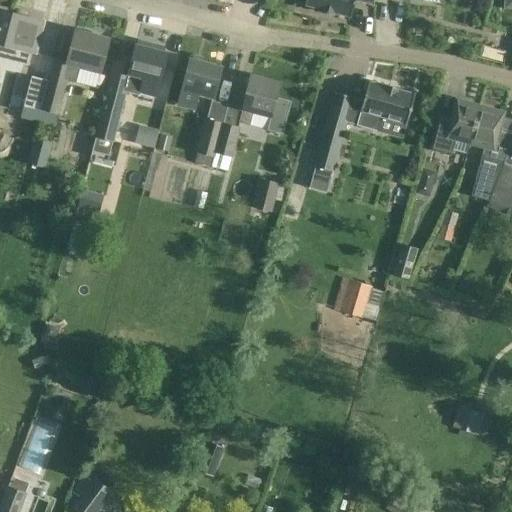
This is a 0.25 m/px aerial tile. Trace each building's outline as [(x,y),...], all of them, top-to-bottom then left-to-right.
[(305,0),(304,5),(305,5),(321,9),(320,10),(319,11),(334,15),(334,14),(333,14),(334,12),(349,16),(349,17),(350,17),(355,0),(373,5),(373,0),(305,0)] [(511,0),(503,0),(503,9),(511,9),(511,0)] [(29,18),(0,10),(0,59),(28,67),(32,52),(34,52),(41,27),(25,22),(26,18),(29,19),(29,18)] [(496,27),(486,23),(483,31),(494,34),(496,27)] [(67,61),(54,58),(37,122),(54,126),(66,80),(75,83),(79,67),(99,72),(108,39),(75,30),(67,61)] [(155,45),(138,41),(136,46),(135,46),(130,65),(114,61),(95,137),(96,137),(94,146),(109,150),(111,141),(112,141),(126,87),(155,95),(166,54),(153,50),(155,45)] [(20,118),(37,122),(54,58),(53,57),(47,81),(31,76),(20,118)] [(220,68),(189,60),(177,104),(193,108),(197,93),(212,97),(220,68)] [(245,95),(238,123),(249,126),(253,111),(270,116),(266,130),(282,134),(290,101),(275,97),(279,83),(250,76),(245,95)] [(336,94),(316,167),(331,171),(334,172),(348,121),(358,124),(357,126),(358,126),(377,131),(377,132),(378,132),(378,131),(382,118),(405,125),(406,125),(407,126),(416,94),(370,81),(363,103),(354,101),(354,99),(355,100),(356,98),(335,93),(335,94),(336,94)] [(429,150),(450,156),(452,150),(466,154),(469,143),(470,141),(480,105),(456,98),(449,123),(437,120),(429,150)] [(469,143),(483,147),(475,179),(481,181),(476,197),(488,200),(503,163),(511,140),(497,136),(504,112),(480,105),(470,141),(469,143)] [(211,167),(223,122),(204,117),(195,152),(197,152),(194,162),(211,167)] [(240,127),(223,122),(211,167),(227,171),(230,158),(232,158),(240,127)] [(143,144),(154,147),(158,130),(147,127),(143,144)] [(172,137),(160,134),(157,149),(169,152),(172,137)] [(52,142),(34,137),(27,163),(45,168),(52,142)] [(511,139),(511,140),(503,163),(511,167),(511,139)] [(315,167),(309,187),(325,191),(331,171),(316,167),(315,167)] [(418,182),(431,186),(435,174),(422,170),(418,182)] [(278,183),(260,179),(253,207),(271,211),(278,183)] [(103,193),(81,188),(77,208),(99,213),(103,193)] [(458,214),(445,211),(442,222),(454,226),(458,214)] [(398,256),(393,274),(408,278),(412,260),(398,256)] [(342,277),(333,309),(375,321),(383,292),(370,288),(371,286),(342,277)] [(457,289),(469,295),(474,285),(462,279),(457,289)] [(31,360),(34,368),(49,362),(46,355),(31,360)] [(83,394),(97,398),(102,382),(89,377),(83,394)] [(480,412),(464,407),(457,428),(473,433),(480,412)] [(38,417),(18,462),(38,472),(58,427),(38,417)] [(208,441),(203,455),(217,461),(222,447),(208,441)] [(98,511),(112,493),(92,479),(72,506),(80,511),(98,511)] [(339,493),(347,495),(350,486),(342,484),(339,493)] [(179,489),(171,486),(167,495),(175,498),(179,489)] [(6,488),(0,504),(0,511),(16,511),(23,495),(6,488)] [(394,511),(408,511),(414,502),(403,496),(394,511)]
